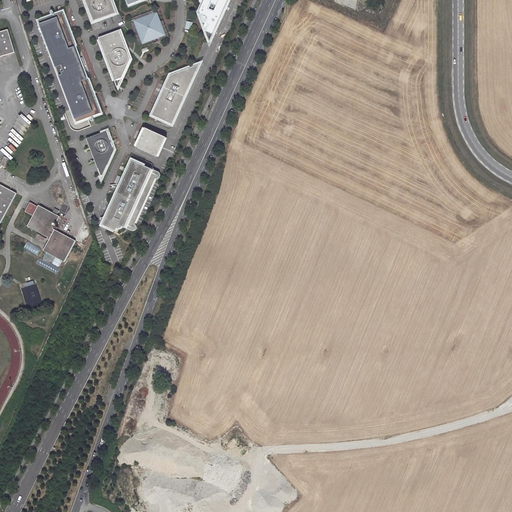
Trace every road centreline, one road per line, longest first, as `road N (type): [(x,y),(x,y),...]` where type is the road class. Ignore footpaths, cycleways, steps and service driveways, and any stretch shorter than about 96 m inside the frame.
road 1 (primary): [(76,511),(188,189)]
road 2 (primary): [(188,189),(42,454)]
road 3 (track): [(262,450),(408,436),(511,400)]
road 4 (primary): [(188,189),(274,0)]
road 5 (unclassified): [(458,0),(460,109),(490,163),(511,177)]
road 6 (unclassified): [(180,0),(166,54),(114,111)]
